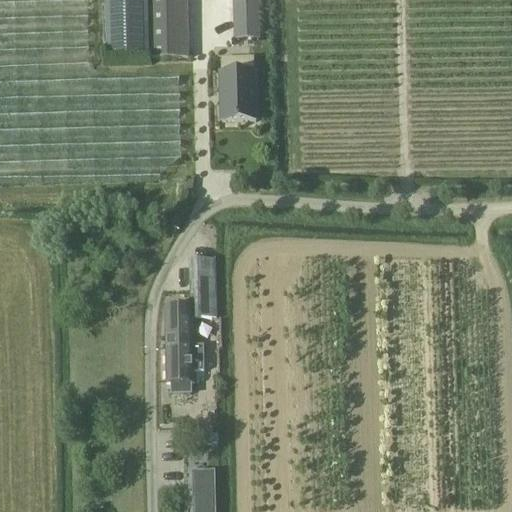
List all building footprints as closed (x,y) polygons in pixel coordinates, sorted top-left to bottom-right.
[(106,63),(189,61),(187,0),(103,0),(105,48),(106,63)] [(260,41),(260,9),(234,10),(234,26),(250,25),(250,41),(260,41)] [(246,60),(225,59),(224,70),(255,71),(255,63),(246,63),(246,60)] [(254,76),(221,77),(222,125),(255,124),(254,76)] [(167,388),(173,388),(173,397),(191,397),(191,387),(195,387),(195,375),(204,375),(204,349),(193,349),(192,321),(200,321),(200,329),(210,329),(210,321),(218,320),(216,262),(189,261),(190,309),(166,309),(167,358),(167,388)] [(213,430),(201,430),(201,448),(213,448),(213,430)] [(200,455),(200,491),(218,490),(215,455),(200,455)]
